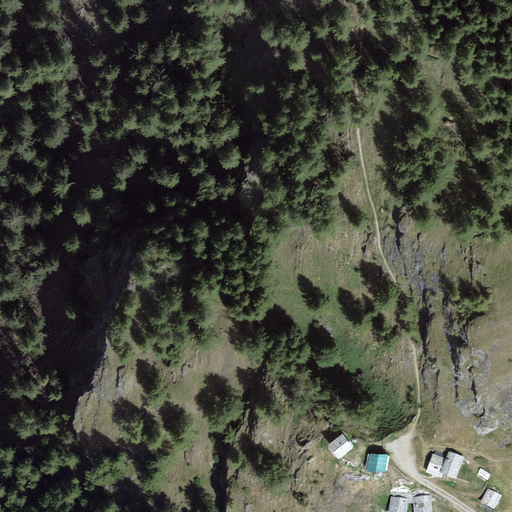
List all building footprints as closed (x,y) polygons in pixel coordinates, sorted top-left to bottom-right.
[(351,448),(343,436),(340,438),(330,445),(338,457),(351,448)] [(464,457),(449,451),(446,459),(433,455),(430,464),(427,471),(440,476),(441,473),(456,478),(462,461),(464,457)] [(385,456),(371,454),(370,470),(384,471),(384,464),(385,456)] [(500,495),(489,490),(482,503),(488,506),(493,509),(500,495)] [(430,511),(428,496),(414,497),(415,511),(430,511)] [(404,511),(407,499),(392,497),(390,511),(404,511)]
